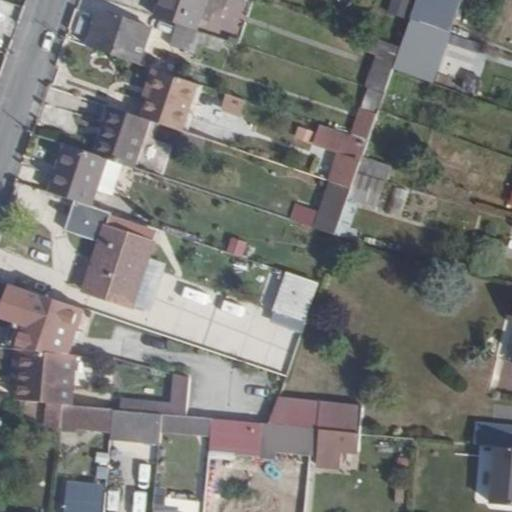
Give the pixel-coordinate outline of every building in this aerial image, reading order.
[(160,0),(155,17),(177,24),(198,31),(203,18),(209,0),(160,0)] [(227,7),(228,0),(209,0),(203,18),(212,21),(214,14),(227,7)] [(117,15),(118,15),(101,9),(88,47),(141,65),(153,28),(117,15)] [(410,23),(395,18),(388,40),(403,44),(410,23)] [(444,31),(411,20),(402,47),(401,50),(394,70),(427,82),(444,31)] [(198,31),(177,24),(170,46),(197,54),(200,46),(221,53),(225,40),(198,31)] [(366,88),(368,89),(385,95),(387,90),(401,50),(372,39),(367,53),(377,56),(366,88)] [(153,69),(137,116),(151,121),(184,132),(200,85),(153,69)] [(385,95),(368,89),(352,136),(369,142),(380,111),(385,95)] [(387,90),(385,95),(380,111),(397,117),(405,96),(387,90)] [(151,121),(137,116),(105,105),(99,122),(104,123),(93,154),(100,157),(102,158),(109,160),(135,169),(151,121)] [(369,142),(352,136),(321,125),(314,145),(338,154),(329,181),(353,189),(358,172),(362,162),(364,155),(369,142)] [(100,157),(93,154),(65,145),(49,193),(50,193),(76,201),(89,206),(93,207),(109,160),(102,158),(100,157)] [(358,172),(387,181),(388,181),(393,165),(364,155),(362,162),(358,172)] [(348,201),(359,203),(377,209),(387,181),(358,172),(353,189),(348,201)] [(353,189),(329,181),(313,229),(336,236),(348,201),(353,189)] [(93,207),(89,206),(76,201),(65,232),(100,243),(84,291),(134,308),(156,243),(109,228),(113,214),(93,207)] [(351,228),(359,203),(348,201),(336,236),(350,240),(356,241),(359,231),(351,228)] [(241,257),(246,243),(230,237),(225,251),(241,257)] [(287,273),(272,312),(305,323),(320,283),(287,273)] [(175,286),(172,297),(195,303),(198,292),(175,286)] [(229,346),(232,335),(207,328),(204,340),(229,346)] [(12,383),(19,383),(22,350),(15,350),(12,383)] [(22,350),(19,383),(17,400),(47,403),(64,404),(74,405),(78,356),(22,350)] [(178,416),(179,404),(122,399),(121,410),(163,414),(178,416)] [(64,404),(47,403),(44,429),(61,431),(62,419),(64,404)] [(74,405),(64,404),(62,419),(112,424),(113,409),(74,405)] [(277,405),(271,424),(313,428),(348,432),(350,412),(277,405)] [(112,425),(162,430),(163,414),(121,410),(113,409),(112,424),(112,425)] [(211,436),(213,419),(178,416),(163,414),(162,430),(162,432),(211,436)] [(232,421),(213,419),(211,436),(211,437),(210,453),(260,458),(263,424),(232,421)] [(264,424),(261,458),(277,460),(279,453),(311,456),(313,438),(313,428),(271,424),(264,424)] [(473,444),(487,446),(489,425),(475,424),(473,444)] [(511,427),(489,425),(487,446),(511,448),(511,427)] [(318,430),(317,445),(315,468),(336,470),(338,447),(362,449),(364,434),(318,430)] [(69,485),(65,511),(102,511),(105,488),(69,485)] [(284,505),(286,492),(257,490),(254,511),(295,511),(296,506),(284,505)] [(134,511),(146,511),(147,494),(136,494),(134,511)]
